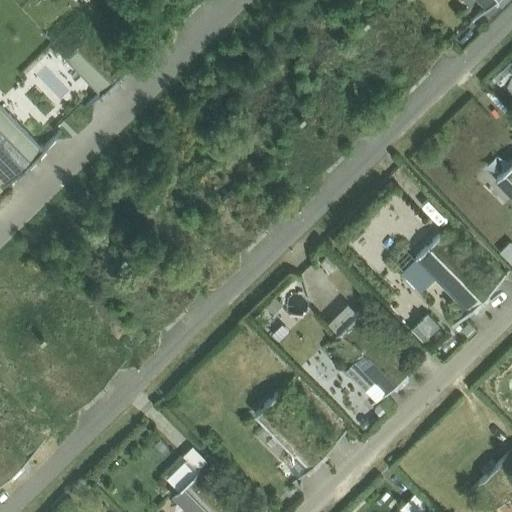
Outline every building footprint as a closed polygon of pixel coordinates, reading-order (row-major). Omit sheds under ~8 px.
[(194,0),(171,0),(183,11),(194,0)] [(432,61),(380,7),(358,29),(410,82),(432,61)] [(124,69),(89,33),(67,55),(102,90),(124,69)] [(511,61),(510,60),(497,74),(503,80),(511,69),(511,61)] [(43,148),(0,104),(0,147),(21,169),(43,148)] [(316,104),(294,125),(329,161),(351,139),(316,104)] [(511,162),(498,176),(511,191),(511,162)] [(270,218),(235,183),(213,204),(248,240),(270,218)] [(492,286),(440,233),(418,255),(470,308),(492,286)] [(511,259),(511,238),(511,237),(500,247),(511,259)] [(189,298),(137,244),(115,266),(167,319),(189,298)] [(411,365),(359,312),(337,333),(389,386),(411,365)] [(108,377),(57,323),(35,345),(87,398),(108,377)] [(331,444),(279,391),(257,412),(309,465),(331,444)] [(28,455),(0,427),(0,470),(6,477),(28,455)] [(175,485),(207,457),(196,445),(164,473),(175,485)] [(511,467),(503,459),(481,480),(511,511),(511,467)] [(240,511),(198,469),(177,491),(197,511),(240,511)] [(415,490),(401,505),(409,511),(423,511),(431,504),(415,490)]
